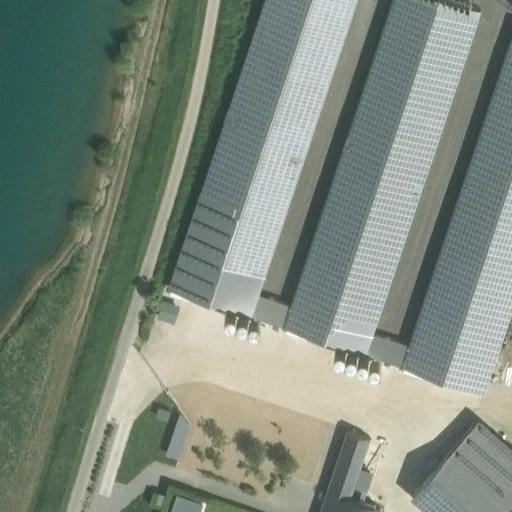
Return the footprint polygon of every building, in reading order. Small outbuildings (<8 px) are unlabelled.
[(264,0),(169,286),(287,321),(292,305),(258,294),(355,0),(264,0)] [(391,0),(292,305),(287,321),(370,348),(375,332),(480,9),(468,5),(469,0),(391,0)] [(511,41),(408,342),(402,360),(484,388),(511,307),(511,41)] [(261,319),(228,309),(225,317),(258,328),(261,319)] [(408,342),(375,332),(370,348),(402,360),(408,342)] [(511,444),(480,416),(412,495),(431,511),(501,511),(511,500),(511,444)] [(349,428),(329,490),(349,496),(369,435),(349,428)] [(329,490),(328,489),(320,511),(378,511),(380,507),(349,496),(329,490)] [(172,511),(204,511),(208,500),(179,491),(172,511)]
